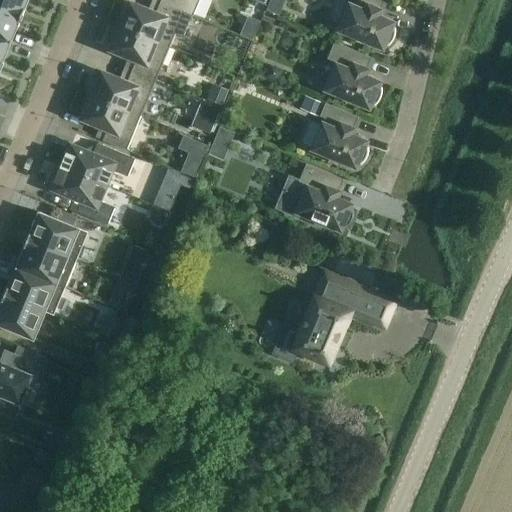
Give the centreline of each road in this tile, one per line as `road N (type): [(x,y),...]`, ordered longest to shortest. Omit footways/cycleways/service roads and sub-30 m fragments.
road 1 (tertiary): [(395,511),(511,234)]
road 2 (residential): [(435,0),(405,127),(367,230)]
road 3 (residential): [(0,194),(80,0)]
